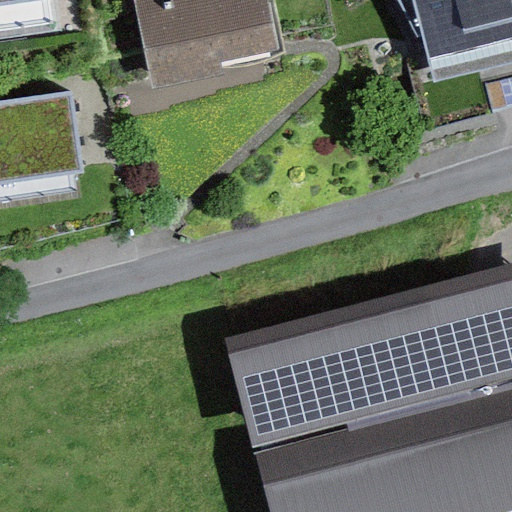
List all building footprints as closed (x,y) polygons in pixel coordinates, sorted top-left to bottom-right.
[(58,0),(0,0),(0,24),(60,17),(58,0)] [(269,0),(208,0),(142,13),(157,88),(282,64),(269,0)] [(511,0),(420,0),(435,57),(511,37),(511,0)] [(70,101),(0,109),(0,203),(82,193),(70,101)] [(511,262),(232,329),(275,511),(491,511),(511,507),(511,262)]
